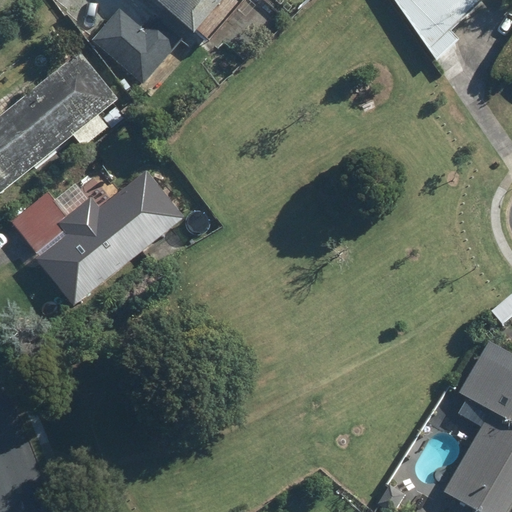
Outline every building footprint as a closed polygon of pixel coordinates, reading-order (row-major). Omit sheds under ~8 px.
[(149,0),(194,38),(226,0),(149,0)] [(388,0),(434,62),(457,45),(448,32),(484,0),(388,0)] [(140,98),(171,65),(119,15),(87,48),(140,98)] [(115,102),(78,56),(0,118),(0,193),(70,138),(79,150),(106,129),(97,117),(115,102)] [(49,197),(11,227),(73,306),(184,219),(145,170),(95,209),(76,185),(54,202),(49,197)] [(511,356),(487,342),(456,398),(488,416),(445,493),(480,511),(510,511),(511,510),(511,356)]
